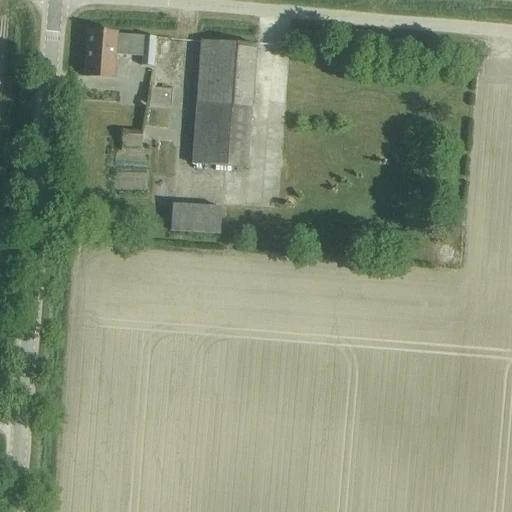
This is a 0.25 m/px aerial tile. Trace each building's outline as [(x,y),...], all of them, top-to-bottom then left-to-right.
[(151,69),(154,39),(87,33),(83,77),(112,80),(114,56),(140,59),(140,68),(151,69)] [(245,169),(255,46),(200,42),(191,165),(245,169)] [(141,133),(122,133),(121,152),(141,153),(141,133)] [(158,200),(171,200),(171,174),(157,174),(158,200)] [(221,210),(171,207),(169,234),(219,237),(221,210)]
